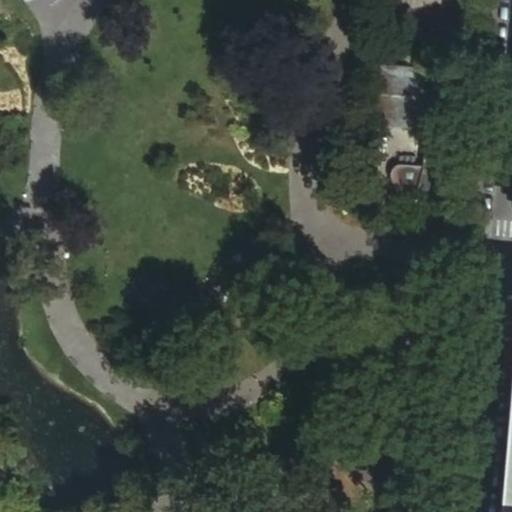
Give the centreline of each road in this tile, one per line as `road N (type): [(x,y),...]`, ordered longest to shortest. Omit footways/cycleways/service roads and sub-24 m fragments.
road 1 (residential): [(497,260),(478,511)]
road 2 (residential): [(511,60),(497,260)]
